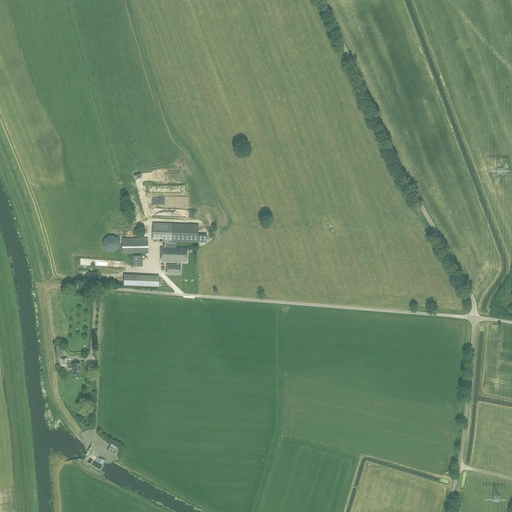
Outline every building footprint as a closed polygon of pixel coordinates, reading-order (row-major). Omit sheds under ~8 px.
[(148,195),(148,205),(162,204),(162,201),(176,201),(176,195),(148,195)] [(164,241),(165,243),(165,247),(161,247),(160,262),(175,262),(175,264),(166,264),(166,274),(180,275),(181,265),(178,264),(178,262),(187,262),(187,248),(176,248),(176,241),(197,242),(198,225),(152,223),(152,240),(164,241)] [(111,236),(107,237),(105,239),(103,244),(104,247),(105,249),(108,251),(111,252),(115,251),(117,249),(119,245),(118,241),(117,239),(114,237),(111,236)] [(147,238),(122,238),(123,253),(148,253),(147,238)] [(142,256),(133,256),(133,266),(142,266),(142,256)] [(159,276),(122,275),(122,286),(158,287),(159,276)] [(73,375),(81,374),(80,363),(72,364),(72,365),(71,365),(71,364),(69,364),(69,362),(67,362),(67,365),(68,369),(72,369),(72,368),(72,369),(73,375)] [(111,443),(111,444),(109,446),(109,447),(107,449),(114,454),(114,453),(112,452),(114,449),(116,450),(115,450),(117,447),(118,447),(111,443)] [(94,460),(102,465),(103,463),(104,462),(105,461),(100,458),(99,458),(96,456),(96,457),(99,459),(98,460),(98,462),(94,460)]
